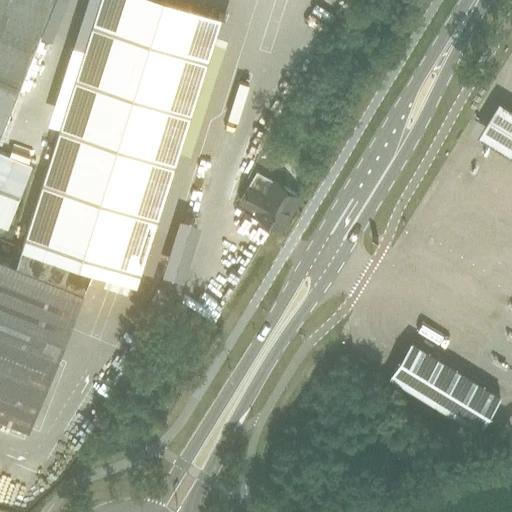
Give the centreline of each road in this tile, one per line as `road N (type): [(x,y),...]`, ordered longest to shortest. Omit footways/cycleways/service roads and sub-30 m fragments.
road 1 (primary): [(469,0),(152,511)]
road 2 (primary): [(192,511),(262,373),(424,125),(488,0)]
road 3 (unknown): [(0,447),(37,442),(118,302)]
